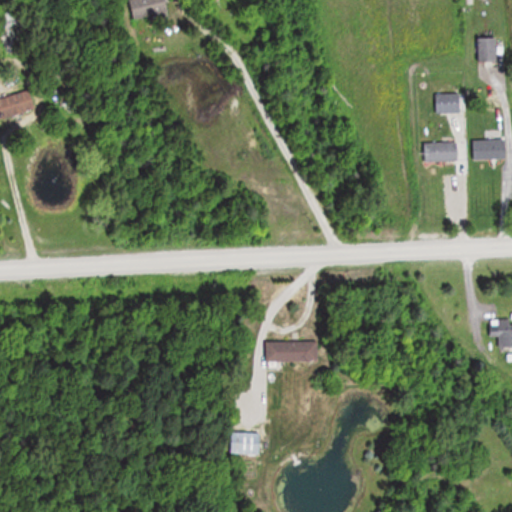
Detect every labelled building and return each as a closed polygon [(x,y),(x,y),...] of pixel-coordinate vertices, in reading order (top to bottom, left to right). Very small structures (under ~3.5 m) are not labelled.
[(130,0),(129,0),(134,21),(171,11),(168,0),(130,0)] [(478,38),(478,62),(498,62),(498,38),(478,38)] [(18,93),(15,83),(0,88),(0,110),(14,106),(16,113),(34,107),(29,89),(18,93)] [(462,93),(435,93),(435,113),(462,113),(462,93)] [(472,140),(472,159),(506,159),(506,140),(472,140)] [(424,142),(424,161),(459,161),(459,142),(424,142)] [(511,320),(490,320),(490,336),(499,336),(499,350),(511,349),(511,320)] [(318,363),(318,341),(266,341),(266,363),(318,363)] [(261,433),(231,433),(231,455),(261,455),(261,433)]
